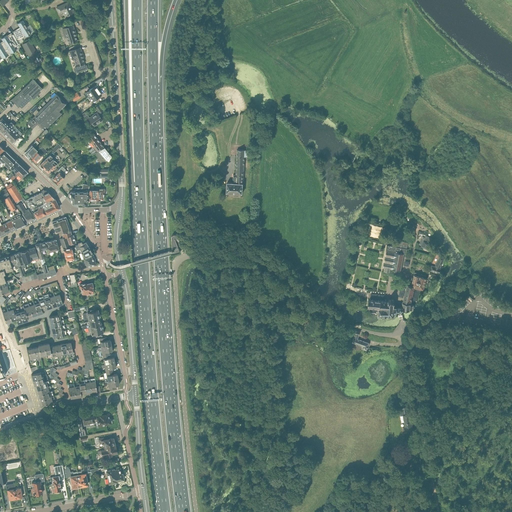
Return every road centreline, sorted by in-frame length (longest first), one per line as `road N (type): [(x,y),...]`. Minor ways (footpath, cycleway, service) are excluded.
road 1 (motorway): [(181,511),(161,302),(153,82)]
road 2 (motorway): [(140,181),(165,511)]
road 3 (unclassified): [(196,511),(175,299),(175,264),(183,257)]
road 4 (unclassified): [(394,335),(328,317),(250,253),(187,256)]
road 5 (tertiary): [(120,211),(111,0)]
road 6 (motorway): [(126,0),(140,181)]
road 7 (motorway): [(136,0),(140,181)]
